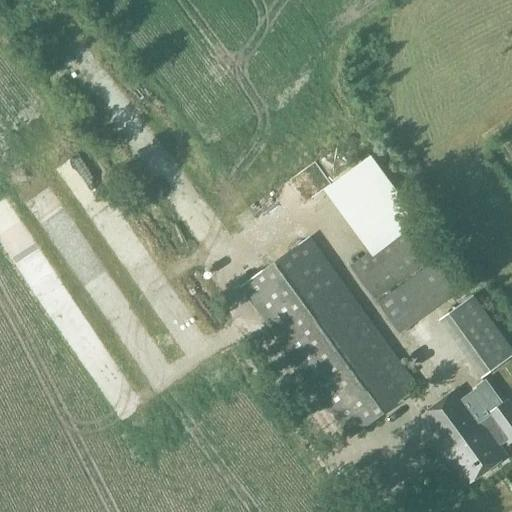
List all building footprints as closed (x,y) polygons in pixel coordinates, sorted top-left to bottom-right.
[(74,202),(92,190),(42,115),(24,127),(74,202)] [(376,301),(440,254),(415,220),(351,267),(376,301)] [(241,288),(273,332),(350,439),(420,389),(342,282),(310,238),(241,288)] [(444,256),(377,303),(399,334),(466,288),(444,256)] [(441,321),(482,379),(485,377),(495,391),(511,378),(511,347),(475,297),(441,321)] [(459,391),(421,418),(468,484),(507,457),(500,447),(507,442),(509,444),(511,441),(511,405),(509,401),(481,421),(459,391)]
